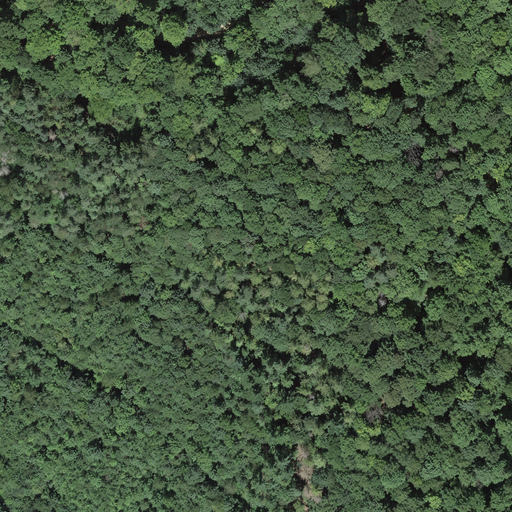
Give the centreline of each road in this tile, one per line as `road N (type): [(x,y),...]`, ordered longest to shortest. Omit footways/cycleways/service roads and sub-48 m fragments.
road 1 (track): [(511,124),(437,269),(404,310),(345,340),(298,342),(132,267),(73,236),(0,181)]
road 2 (track): [(0,311),(106,378),(245,501),(270,511)]
road 3 (track): [(260,0),(212,32),(172,38),(131,29),(84,0)]
